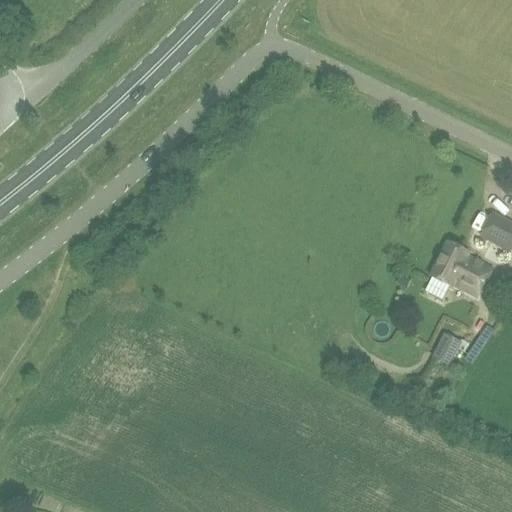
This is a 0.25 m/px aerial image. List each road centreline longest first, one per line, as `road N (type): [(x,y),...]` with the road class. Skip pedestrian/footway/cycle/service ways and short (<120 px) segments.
road 1 (unclassified): [(511,152),(274,38),(152,163),(0,279)]
road 2 (primary): [(0,205),(227,0)]
road 3 (unclassified): [(31,93),(136,0)]
